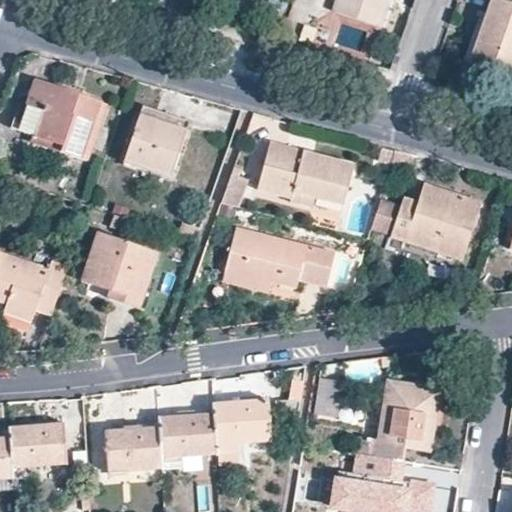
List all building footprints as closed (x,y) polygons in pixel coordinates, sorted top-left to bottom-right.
[(337,0),(334,12),(381,27),(386,12),(377,9),(380,0),(337,0)] [(386,12),(390,0),(380,0),(377,9),(386,12)] [(511,3),(501,0),(492,0),(471,63),(511,77),(511,3)] [(18,130),(34,136),(63,145),(61,153),(88,162),(107,104),(36,80),(18,130)] [(143,106),(139,116),(186,132),(190,122),(143,106)] [(186,132),(139,116),(124,161),(170,177),(186,132)] [(63,145),(34,136),(31,143),(61,153),(63,145)] [(302,159),(304,151),(271,142),(257,188),(291,198),(290,203),(312,208),(315,198),(343,206),(355,165),(314,153),(312,162),(302,159)] [(314,153),(304,151),(302,159),(312,162),(314,153)] [(247,185),(231,180),(223,204),(240,208),(247,185)] [(451,201),(453,193),(426,184),(419,202),(405,198),(391,238),(407,243),(410,233),(466,251),(481,203),(461,196),(458,204),(451,201)] [(461,196),(453,193),(451,201),(458,204),(461,196)] [(126,219),(113,214),(109,227),(121,232),(126,219)] [(195,242),(200,229),(183,223),(177,237),(195,242)] [(272,281),(280,283),(297,288),(299,280),(326,287),(336,253),(238,229),(223,275),(270,287),(272,281)] [(410,233),(407,243),(463,261),(466,251),(410,233)] [(92,291),(108,296),(111,286),(143,296),(157,255),(98,234),(82,281),(93,285),(92,291)] [(52,317),(69,267),(52,261),(50,269),(0,252),(0,302),(1,303),(4,294),(11,297),(8,305),(5,313),(32,322),(36,312),(52,317)] [(268,294),(270,287),(223,275),(221,282),(268,294)] [(278,289),(280,283),(272,281),(270,287),(278,289)] [(111,286),(108,296),(107,298),(139,309),(143,296),(111,286)] [(4,294),(1,303),(8,305),(11,297),(4,294)] [(344,375),(322,371),(315,415),(336,418),(344,375)] [(362,439),(359,454),(402,461),(404,450),(405,442),(430,446),(433,427),(439,388),(389,380),(379,441),(362,439)] [(214,404),(215,413),(218,455),(219,471),(241,469),(239,444),(270,442),(268,400),(214,404)] [(295,428),(299,400),(276,401),(277,428),(295,428)] [(215,413),(159,417),(160,427),(162,460),(218,455),(215,413)] [(10,427),(11,436),(13,469),(67,464),(63,423),(10,427)] [(162,460),(160,427),(106,431),(109,472),(162,469),(162,460)] [(11,436),(0,437),(0,480),(14,479),(13,469),(11,436)] [(429,454),(430,446),(405,442),(404,450),(429,454)] [(402,461),(359,454),(357,469),(347,467),(346,479),(356,480),(350,511),(392,511),(393,511),(397,511),(432,511),(437,483),(410,479),(409,489),(380,484),(370,483),(372,473),(382,474),(400,477),(402,461)] [(380,484),(382,474),(372,473),(370,483),(380,484)] [(350,511),(356,480),(346,479),(335,477),(330,510),(339,511),(350,511)]
